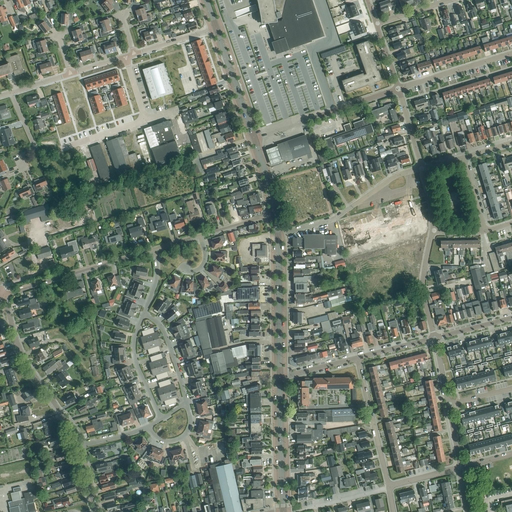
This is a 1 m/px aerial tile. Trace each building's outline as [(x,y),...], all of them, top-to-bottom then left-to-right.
[(24,12),(26,11),(21,0),(19,0),(16,1),(19,9),(22,8),(24,12)] [(28,5),(31,4),(29,0),(22,0),(27,11),(30,10),(28,5)] [(112,1),(111,0),(103,0),(105,2),(102,5),(108,13),(114,8),(110,4),(112,1)] [(260,0),(268,22),(276,46),(275,46),(275,47),(277,53),(284,51),(308,43),(312,42),(312,41),(325,36),(312,0),(260,0)] [(381,7),(380,7),(382,13),(389,11),(388,7),(391,6),(389,0),(389,1),(385,2),(379,4),(381,7)] [(485,7),(484,4),(482,0),(477,0),(475,1),(478,10),(480,9),(480,8),(485,7)] [(487,0),(489,4),(488,5),(489,10),(496,8),(495,5),(494,5),(494,3),(493,0),(487,0)] [(477,17),(474,6),(472,6),(470,2),(466,4),(467,8),(468,11),(471,19),(477,17)] [(183,11),(191,8),(189,3),(185,4),(173,8),(174,12),(179,10),(178,9),(182,8),(183,11)] [(136,11),(137,17),(146,14),(145,11),(148,10),(146,4),(140,6),(141,9),(136,11)] [(346,4),(341,6),(342,9),(345,8),(347,14),(357,10),(355,5),(347,7),(346,4)] [(460,5),(455,7),(456,11),(455,11),(457,15),(459,14),(459,16),(460,16),(459,17),(462,24),(464,23),(467,22),(466,18),(465,12),(463,12),(462,10),(460,5)] [(190,16),(192,15),(190,10),(187,11),(186,10),(175,14),(177,19),(184,16),(186,20),(191,19),(190,16)] [(357,10),(347,14),(349,19),(359,15),(357,10)] [(444,19),(445,19),(446,21),(447,24),(451,23),(446,10),(441,12),(444,19)] [(69,19),(72,19),(73,12),(67,12),(67,15),(62,14),(61,24),(68,25),(69,19)] [(152,21),(151,18),(150,16),(147,16),(146,14),(137,17),(139,22),(145,20),(146,23),(152,21)] [(16,25),(13,17),(12,16),(8,18),(13,27),(17,25),(16,25)] [(50,23),(46,17),(41,21),(43,23),(39,26),(45,34),(51,30),(47,25),(50,23)] [(432,29),(428,18),(425,19),(424,17),(420,18),(421,20),(419,21),(422,28),(424,27),(425,31),(432,29)] [(502,23),(501,17),(494,20),(495,25),(502,23)] [(111,25),(109,19),(103,21),(102,18),(96,20),(98,26),(101,25),(102,28),(111,25)] [(471,21),(468,22),(470,29),(472,34),(477,32),(476,29),(474,30),(474,28),(471,21)] [(198,29),(196,22),(189,25),(188,23),(182,25),(183,29),(184,30),(189,28),(190,31),(198,29)] [(361,22),(351,26),(353,31),(363,27),(361,22)] [(467,32),(463,33),(464,36),(472,34),(468,22),(467,22),(464,23),(467,32)] [(72,32),(74,37),(86,34),(83,35),(82,32),(85,31),(83,25),(77,27),(78,30),(72,32)] [(112,31),(111,25),(102,28),(103,31),(100,32),(101,37),(108,35),(107,32),(112,31)] [(157,26),(155,26),(155,25),(150,27),(151,31),(149,31),(152,40),(158,38),(156,33),(159,32),(157,26)] [(400,32),(398,28),(401,27),(400,25),(388,29),(389,34),(397,31),(398,33),(400,32)] [(354,34),(350,35),(352,41),(359,38),(358,35),(361,34),(365,33),(363,27),(353,31),(354,34)] [(152,40),(149,31),(146,32),(145,29),(140,31),(142,37),(145,36),(146,42),(152,40)] [(399,36),(402,35),(402,36),(408,34),(407,30),(400,33),(400,32),(398,33),(391,36),(393,41),(400,39),(399,36)] [(88,39),(86,34),(74,37),(75,43),(81,41),(82,44),(88,43),(87,40),(88,39)] [(116,37),(113,38),(112,39),(112,40),(111,41),(112,43),(109,44),(112,53),(117,51),(116,46),(119,45),(116,37)] [(491,50),(489,43),(487,37),(481,39),(485,52),(491,50)] [(32,41),(35,50),(38,49),(47,46),(45,40),(40,42),(39,39),(32,41)] [(201,40),(192,43),(194,49),(204,45),(203,42),(202,42),(201,40)] [(363,73),(342,81),(346,93),(368,86),(368,85),(370,84),(370,86),(373,85),(372,84),(375,83),(382,81),(379,70),(378,71),(376,67),(377,66),(375,61),(374,62),(373,58),(374,57),(372,52),(371,53),(370,49),(371,48),(368,41),(356,45),(365,70),(364,71),(363,73)] [(401,44),(405,43),(404,41),(400,42),(393,44),(395,50),(402,47),(401,44)] [(112,53),(109,44),(104,46),(103,43),(100,44),(102,50),(105,49),(106,55),(112,53)] [(204,45),(194,49),(196,54),(205,51),(205,49),(204,45)] [(320,54),(322,59),(347,50),(345,45),(320,54)] [(427,52),(424,45),(418,47),(421,54),(427,52)] [(36,53),(36,54),(36,55),(37,59),(43,57),(44,56),(43,53),(49,51),(47,46),(38,49),(39,52),(36,53)] [(92,53),(95,52),(93,46),(90,47),(91,50),(85,51),(88,60),(94,58),(92,53)] [(480,46),(474,48),(476,55),(482,53),(480,46)] [(410,53),(409,48),(401,51),(401,52),(401,53),(397,55),(399,60),(406,58),(405,55),(410,53)] [(88,60),(85,51),(82,52),(81,49),(76,51),(78,57),(81,56),(83,62),(88,60)] [(205,51),(196,54),(198,60),(207,56),(205,51)] [(441,66),(439,59),(437,51),(436,52),(434,52),(436,56),(435,56),(436,60),(433,61),(435,67),(441,66)] [(15,76),(24,73),(18,54),(6,58),(7,64),(8,63),(8,64),(0,66),(0,76),(13,73),(13,72),(14,72),(15,76)] [(49,57),(50,60),(47,60),(48,63),(45,64),(48,73),(54,71),(52,66),(55,65),(52,56),(49,57)] [(207,56),(198,60),(200,65),(209,62),(208,58),(207,56)] [(413,62),(416,61),(415,58),(412,60),(412,59),(400,64),(402,69),(409,67),(408,64),(413,62)] [(417,65),(418,69),(419,72),(433,68),(430,61),(417,65)] [(48,73),(45,64),(42,65),(41,63),(41,62),(39,63),(36,64),(38,70),(41,69),(42,75),(48,73)] [(209,62),(200,65),(201,70),(211,67),(210,65),(211,65),(209,62)] [(156,65),(165,93),(172,91),(164,63),(156,65)] [(165,93),(156,65),(143,70),(144,72),(150,70),(159,98),(173,94),(172,91),(165,93)] [(416,70),(418,69),(417,65),(409,68),(402,70),(404,75),(409,74),(409,75),(415,73),(413,69),(415,68),(416,70)] [(211,67),(201,70),(203,76),(213,73),(211,67)] [(117,70),(111,72),(114,82),(120,80),(117,70)] [(148,71),(143,72),(152,100),(159,98),(151,70),(148,71)] [(111,72),(106,74),(109,83),(114,82),(111,72)] [(213,73),(203,76),(205,81),(215,78),(214,74),(213,75),(213,73)] [(106,74),(101,76),(104,85),(109,83),(106,74)] [(101,76),(95,77),(98,87),(104,85),(101,76)] [(501,82),(499,76),(493,78),(495,84),(501,82)] [(95,77),(90,79),(93,88),(98,87),(95,77)] [(215,78),(205,81),(207,87),(216,84),(216,82),(215,78)] [(90,79),(84,81),(87,90),(93,88),(90,79)] [(489,90),(488,86),(491,85),(489,79),(483,81),(485,87),(488,95),(490,94),(489,90)] [(217,86),(203,90),(199,92),(199,95),(200,95),(204,93),(210,92),(211,94),(219,92),(217,86)] [(122,88),(113,91),(115,96),(124,94),(122,88)] [(449,106),(447,99),(450,98),(448,91),(442,93),(446,107),(449,106)] [(61,93),(54,95),(55,101),(63,99),(61,93)] [(213,101),(221,99),(219,93),(206,97),(207,100),(212,98),(213,101)] [(124,94),(115,96),(116,102),(126,99),(124,94)] [(46,99),(40,101),(39,95),(31,97),(31,96),(26,98),(29,106),(39,103),(40,108),(48,105),(46,99)] [(99,95),(90,98),(92,104),(101,101),(99,95)] [(442,98),(439,99),(438,95),(432,96),(433,99),(430,100),(431,105),(437,103),(438,107),(441,106),(444,105),(442,98)] [(429,100),(426,101),(425,98),(414,102),(416,110),(428,106),(429,110),(432,109),(429,100)] [(63,99),(55,101),(57,107),(65,105),(63,99)] [(126,99),(116,102),(118,107),(128,104),(126,99)] [(101,101),(92,104),(93,109),(103,106),(101,101)] [(221,107),(224,106),(222,101),(208,106),(209,109),(214,107),(213,105),(215,105),(217,110),(221,108),(221,107)] [(374,119),(380,117),(381,118),(384,116),(389,114),(388,113),(390,112),(393,122),(398,121),(394,109),(393,104),(371,111),(374,119)] [(1,114),(8,112),(6,105),(0,106),(0,119),(2,118),(1,114)] [(65,105),(57,107),(59,113),(67,110),(65,105)] [(103,106),(93,109),(95,115),(104,112),(103,106)] [(199,120),(195,109),(182,113),(185,125),(199,120)] [(67,110),(59,113),(61,119),(69,116),(67,110)] [(212,121),(227,116),(225,111),(215,115),(216,117),(211,119),(212,121)] [(468,118),(466,112),(466,111),(457,114),(459,121),(468,118)] [(36,117),(37,120),(34,121),(36,130),(47,127),(44,119),(51,117),(52,116),(50,112),(36,117)] [(504,124),(503,121),(504,120),(502,112),(498,113),(504,133),(509,131),(507,124),(504,124)] [(504,133),(498,113),(496,114),(498,119),(497,119),(499,126),(497,127),(499,135),(504,133)] [(458,120),(456,114),(447,117),(449,123),(458,120)] [(69,116),(61,119),(63,125),(71,122),(69,116)] [(229,121),(227,116),(212,121),(213,124),(218,122),(218,125),(229,121)] [(336,146),(374,132),(371,123),(370,123),(368,117),(362,119),(363,120),(353,124),(354,124),(355,128),(352,130),(350,124),(343,126),(346,132),(323,140),(326,151),(333,148),(332,146),(335,145),(336,146)] [(175,141),(171,127),(173,126),(172,120),(169,121),(168,121),(144,129),(151,149),(152,149),(157,166),(181,157),(176,141),(175,141)] [(493,128),(492,124),(491,121),(488,122),(493,136),(498,135),(495,127),(493,128)] [(221,133),(232,130),(229,122),(219,126),(221,133)] [(486,138),(484,130),(483,126),(480,127),(479,124),(477,124),(481,140),(486,138)] [(394,136),(393,133),(401,130),(399,125),(387,128),(389,134),(384,135),(385,139),(394,136)] [(1,127),(0,126),(0,135),(1,135),(5,147),(15,143),(10,129),(2,131),(1,127)] [(475,142),(473,133),(470,126),(468,127),(470,134),(467,135),(470,143),(475,142)] [(437,153),(434,146),(432,137),(431,133),(430,130),(424,132),(426,139),(428,138),(429,140),(424,142),(426,148),(426,147),(427,149),(427,150),(428,150),(430,149),(432,155),(437,153)] [(443,143),(444,143),(443,138),(442,134),(439,135),(441,143),(438,144),(438,143),(434,132),(431,133),(432,137),(434,146),(438,145),(440,152),(445,151),(443,143)] [(283,163),(311,153),(305,135),(277,145),(278,147),(282,159),(283,163)] [(452,135),(449,136),(446,137),(449,149),(454,148),(453,143),(455,143),(452,135)] [(456,137),(459,147),(466,145),(463,135),(456,137)] [(122,137),(106,142),(119,180),(135,174),(143,172),(136,153),(129,155),(124,143),(122,137)] [(395,146),(404,143),(403,137),(394,139),(394,140),(390,141),(391,143),(394,142),(395,146)] [(112,178),(100,144),(90,148),(102,181),(112,178)] [(238,150),(236,146),(228,149),(229,151),(223,153),(225,158),(227,157),(226,156),(238,152),(237,150),(238,150)] [(276,146),(266,149),(271,165),(281,161),(281,159),(282,159),(278,147),(277,148),(276,146)] [(410,161),(408,155),(406,156),(405,152),(399,153),(398,148),(395,148),(397,154),(398,159),(400,158),(402,164),(410,161)] [(391,150),(380,153),(381,158),(386,157),(392,155),(391,150)] [(327,161),(324,151),(317,154),(321,164),(324,163),(324,162),(327,161)] [(231,158),(227,160),(228,162),(240,158),(239,156),(240,156),(238,152),(230,155),(231,158)] [(392,155),(386,157),(389,168),(397,165),(396,163),(394,155),(393,156),(392,155)] [(372,160),(368,161),(370,166),(372,173),(380,170),(378,164),(382,163),(380,158),(372,160)] [(505,159),(505,158),(499,160),(500,163),(499,163),(501,168),(502,172),(509,170),(508,169),(505,159)] [(241,163),(242,163),(241,159),(232,161),(233,165),(229,166),(230,168),(242,164),(241,163)] [(352,170),(350,163),(349,159),(344,161),(346,170),(342,171),(345,181),(352,179),(349,171),(352,170)] [(361,164),(358,165),(357,162),(356,162),(356,161),(353,162),(353,163),(351,163),(353,169),(354,168),(357,179),(361,178),(360,176),(364,175),(361,164)] [(340,182),(337,173),(336,168),(332,169),(330,164),(325,166),(328,176),(331,175),(334,184),(340,182)] [(492,167),(487,168),(486,164),(479,166),(481,173),(488,171),(493,169),(492,167)] [(245,170),(244,166),(242,167),(242,165),(240,166),(236,167),(237,170),(231,172),(232,174),(245,170)] [(208,176),(219,172),(217,167),(206,171),(208,176)] [(494,173),(489,175),(488,171),(481,173),(483,179),(490,177),(495,176),(494,173)] [(4,177),(0,178),(0,187),(2,186),(5,192),(11,189),(9,183),(10,183),(8,178),(5,180),(4,177)] [(496,180),(491,182),(490,177),(483,179),(485,186),(492,184),(497,183),(496,180)] [(42,187),(48,184),(45,178),(39,180),(39,179),(34,181),(36,184),(33,185),(36,193),(43,190),(42,187)] [(248,183),(249,182),(247,178),(239,181),(239,183),(229,186),(230,190),(248,184),(248,183)] [(499,189),(498,187),(493,188),(492,184),(485,186),(487,193),(494,191),(499,189)] [(242,191),(236,193),(230,194),(231,197),(236,195),(243,193),(250,191),(250,189),(251,189),(250,185),(241,188),(242,191)] [(28,197),(35,194),(32,188),(29,189),(28,186),(23,188),(24,189),(18,191),(21,198),(27,195),(28,197)] [(501,196),(500,194),(497,195),(497,194),(495,194),(494,191),(487,193),(489,200),(496,197),(496,198),(501,196)] [(243,198),(244,201),(260,197),(258,193),(249,195),(250,198),(248,198),(247,197),(243,198)] [(261,203),(260,197),(244,201),(244,204),(251,202),(252,205),(261,203)] [(502,200),(497,202),(496,198),(496,197),(489,200),(491,206),(498,204),(503,203),(502,200)] [(187,202),(190,214),(190,215),(186,216),(188,221),(191,220),(200,217),(199,212),(198,209),(194,210),(192,204),(194,204),(193,201),(187,202)] [(209,215),(215,213),(213,205),(211,201),(205,203),(209,215)] [(51,213),(48,204),(24,212),(27,220),(30,219),(51,213)] [(500,211),(498,204),(491,206),(493,213),(500,211)] [(254,212),(262,211),(261,205),(253,207),(238,210),(240,217),(250,214),(254,213),(254,212)] [(168,221),(167,215),(165,209),(160,211),(161,215),(155,217),(155,216),(149,218),(153,231),(157,230),(161,229),(160,229),(166,227),(165,222),(168,221)] [(495,220),(502,218),(500,211),(493,213),(495,220)] [(22,221),(20,214),(14,216),(15,217),(8,219),(10,225),(22,221)] [(176,214),(169,216),(171,223),(174,222),(176,229),(185,226),(182,219),(182,218),(179,219),(179,220),(178,220),(176,214)] [(138,227),(135,228),(132,224),(127,225),(128,230),(129,229),(132,238),(144,234),(141,226),(145,225),(142,218),(138,219),(138,227)] [(249,233),(258,232),(258,224),(253,225),(253,226),(249,226),(243,228),(243,230),(249,229),(249,233)] [(115,243),(115,242),(121,240),(119,235),(122,234),(120,228),(116,229),(118,236),(110,238),(109,235),(105,237),(107,243),(110,242),(111,244),(115,243)] [(409,230),(403,232),(406,243),(412,241),(409,230)] [(235,241),(233,232),(228,234),(230,243),(233,242),(233,243),(234,243),(235,244),(235,245),(234,246),(233,246),(232,246),(231,245),(229,246),(229,248),(236,247),(235,241)] [(403,232),(397,234),(400,244),(406,243),(403,232)] [(397,234),(391,235),(394,246),(400,244),(397,234)] [(96,242),(98,241),(97,235),(92,236),(93,239),(89,240),(88,241),(90,247),(91,250),(97,248),(96,242)] [(225,241),(224,235),(216,237),(217,240),(212,242),(212,244),(213,249),(223,246),(222,242),(225,241)] [(301,238),(293,238),(293,247),(299,247),(299,249),(325,249),(325,255),(336,254),(336,249),(337,249),(337,236),(324,236),(324,235),(304,235),(304,238),(301,238)] [(391,235),(385,237),(388,248),(394,246),(391,235)] [(88,241),(89,240),(88,238),(84,239),(83,237),(78,238),(80,244),(82,243),(84,249),(90,247),(88,241)] [(69,246),(60,249),(63,258),(75,255),(74,252),(79,251),(78,247),(76,240),(68,243),(69,246)] [(260,257),(267,257),(267,245),(266,244),(252,244),(252,256),(256,256),(256,257),(257,257),(260,257)] [(510,258),(506,244),(500,246),(502,253),(503,253),(506,252),(508,259),(510,258)] [(504,256),(503,253),(502,253),(500,246),(495,248),(499,262),(501,261),(500,257),(504,256)] [(36,251),(39,259),(52,256),(49,247),(36,251)] [(411,248),(410,254),(420,256),(422,250),(411,248)] [(293,257),(303,257),(302,251),(299,251),(299,250),(298,250),(298,249),(294,249),(293,249),(293,251),(293,257)] [(9,255),(14,252),(13,250),(4,254),(5,255),(1,257),(4,262),(11,258),(9,255)] [(227,257),(227,251),(221,251),(221,254),(215,254),(215,256),(214,256),(214,261),(224,261),(225,257),(227,257)] [(392,254),(382,257),(383,264),(394,261),(392,254)] [(346,268),(344,259),(334,262),(336,268),(342,267),(342,269),(346,268)] [(394,261),(383,264),(385,269),(395,266),(394,261)] [(483,267),(480,268),(479,265),(470,267),(475,289),(478,300),(479,301),(483,300),(481,290),(482,290),(481,288),(484,287),(482,277),(486,276),(483,267)] [(395,266),(385,269),(387,275),(397,272),(395,266)] [(211,268),(209,272),(222,280),(224,277),(222,275),(225,270),(220,267),(218,270),(213,267),(212,269),(211,268)] [(408,267),(406,273),(417,275),(418,268),(408,267)] [(147,276),(148,271),(147,270),(137,268),(137,272),(134,271),(133,277),(139,278),(140,275),(146,276),(146,275),(147,276)] [(447,271),(443,273),(442,270),(434,272),(436,278),(448,275),(447,271)] [(397,272),(387,275),(388,281),(399,278),(397,272)] [(499,280),(497,273),(489,275),(491,281),(492,281),(492,282),(499,280)] [(121,286),(120,280),(116,281),(115,276),(113,276),(112,275),(108,277),(111,287),(115,286),(116,288),(121,286)] [(445,282),(444,279),(447,278),(447,279),(449,279),(448,275),(436,278),(437,284),(445,282)] [(177,285),(180,280),(178,279),(179,278),(175,276),(170,285),(173,287),(172,289),(177,292),(180,286),(177,285)] [(294,284),(295,283),(296,292),(307,292),(307,280),(314,280),(313,276),(304,276),(304,277),(294,278),(294,284)] [(214,287),(211,281),(208,283),(205,277),(203,278),(203,277),(199,279),(204,288),(207,286),(209,290),(214,287)] [(130,287),(133,288),(141,292),(142,290),(143,290),(144,286),(138,284),(139,281),(133,279),(130,287)] [(98,295),(97,291),(101,290),(100,288),(101,288),(99,282),(98,280),(93,281),(94,282),(92,283),(94,289),(91,290),(93,296),(94,298),(91,299),(93,304),(100,302),(97,295),(98,295)] [(84,298),(87,298),(86,293),(83,293),(82,289),(84,288),(83,281),(77,282),(78,289),(70,292),(70,291),(68,292),(66,293),(68,298),(73,296),(74,299),(81,297),(81,300),(85,300),(84,298)] [(183,284),(181,293),(190,293),(190,295),(199,295),(197,287),(196,287),(193,287),(193,282),(191,282),(191,281),(186,281),(186,284),(183,284)] [(229,287),(224,282),(219,287),(223,291),(224,292),(229,287)] [(260,294),(260,288),(251,288),(251,287),(241,287),(241,288),(238,288),(238,300),(249,300),(255,300),(260,299),(259,294),(260,294)] [(142,294),(141,293),(141,292),(133,288),(131,292),(128,290),(126,296),(133,298),(134,296),(140,298),(142,294)] [(295,301),(294,301),(294,304),(295,304),(295,305),(305,304),(305,301),(310,301),(313,301),(313,300),(321,298),(321,299),(328,297),(329,298),(343,294),(346,293),(344,288),(341,289),(337,290),(312,297),(313,298),(310,299),(295,299),(295,301)] [(433,294),(434,300),(443,297),(441,291),(433,294)] [(506,307),(504,298),(503,293),(502,291),(500,292),(500,293),(500,294),(501,297),(502,297),(503,299),(498,301),(500,309),(501,308),(502,309),(504,309),(505,307),(506,307)] [(447,294),(449,302),(455,300),(453,292),(447,294)] [(498,309),(495,295),(494,294),(491,294),(492,299),(493,299),(494,299),(495,302),(490,303),(492,311),(493,311),(494,311),(496,311),(496,310),(498,309)] [(329,301),(324,303),(325,309),(346,303),(346,302),(351,301),(350,295),(344,297),(344,296),(343,297),(329,301)] [(29,304),(29,306),(37,304),(35,299),(29,300),(28,297),(17,300),(19,307),(29,304)] [(137,305),(131,303),(132,300),(125,297),(123,303),(127,304),(126,307),(134,310),(135,309),(136,309),(137,305)] [(166,310),(171,303),(167,300),(164,303),(161,301),(155,309),(156,309),(155,310),(160,313),(160,312),(161,313),(164,308),(166,310)] [(222,312),(220,303),(219,300),(203,304),(204,307),(193,310),(196,319),(205,317),(219,313),(222,312)] [(480,306),(479,301),(478,300),(471,302),(473,306),(473,308),(474,307),(476,315),(478,314),(479,315),(481,315),(481,314),(482,314),(481,311),(480,306)] [(488,302),(484,303),(483,300),(479,301),(480,306),(481,311),(483,311),(484,314),(490,312),(488,302)] [(30,310),(35,309),(35,310),(40,308),(39,303),(37,304),(29,306),(28,306),(29,308),(26,309),(26,310),(19,312),(21,319),(32,316),(30,310)] [(442,303),(433,305),(436,317),(438,326),(447,323),(442,303)] [(232,304),(225,304),(226,313),(227,313),(231,312),(233,312),(232,304)] [(178,316),(175,313),(178,311),(175,306),(168,311),(170,314),(166,317),(166,318),(165,318),(168,322),(169,322),(170,322),(178,316)] [(135,312),(134,312),(134,310),(126,307),(124,310),(120,309),(118,314),(126,317),(127,314),(133,316),(135,312)] [(332,313),(327,314),(328,315),(329,320),(330,321),(337,319),(337,318),(342,317),(342,316),(343,316),(343,315),(342,315),(342,314),(337,315),(336,312),(332,313)] [(329,320),(328,315),(308,320),(310,325),(321,322),(323,322),(329,320)] [(130,324),(123,321),(124,318),(117,316),(115,321),(119,323),(118,326),(127,330),(128,329),(130,325),(129,324),(130,324)] [(349,316),(342,317),(344,324),(351,322),(349,316)] [(221,317),(206,320),(195,322),(197,329),(197,331),(204,356),(210,354),(214,352),(214,348),(227,345),(221,317)] [(38,318),(36,318),(27,321),(28,324),(23,326),(25,333),(36,330),(35,328),(41,326),(38,318)] [(178,326),(172,328),(173,331),(174,332),(175,332),(175,334),(188,329),(186,325),(183,318),(176,322),(178,326)] [(330,321),(331,328),(343,325),(341,318),(337,319),(330,321)] [(402,327),(404,335),(410,333),(408,324),(410,324),(408,318),(400,321),(402,327)] [(323,322),(321,322),(322,329),(324,334),(324,335),(333,332),(331,328),(330,321),(329,320),(323,322)] [(397,320),(388,322),(390,330),(391,330),(393,338),(398,336),(397,332),(399,331),(397,320)] [(377,335),(377,336),(378,340),(383,338),(383,340),(388,339),(385,330),(384,326),(379,327),(380,331),(377,332),(377,335)] [(153,328),(147,330),(151,341),(159,339),(157,332),(155,333),(153,328)] [(176,335),(175,336),(176,337),(177,340),(183,337),(184,340),(191,337),(189,332),(188,329),(175,334),(176,335)] [(126,336),(126,335),(119,334),(120,331),(114,330),(113,336),(115,336),(115,340),(125,342),(125,341),(126,341),(127,336),(126,336)] [(151,341),(147,330),(142,331),(144,337),(141,337),(143,344),(151,341)] [(303,330),(303,332),(294,333),(294,340),(304,339),(304,335),(308,335),(308,330),(303,330)] [(354,331),(354,334),(355,334),(355,337),(356,340),(358,346),(360,346),(360,347),(363,346),(361,338),(359,339),(358,337),(359,337),(360,336),(360,335),(359,334),(358,333),(357,333),(357,330),(354,331)] [(43,339),(41,336),(41,335),(45,334),(44,331),(33,334),(34,338),(28,341),(31,348),(40,345),(39,341),(43,339)] [(511,342),(508,332),(502,333),(505,343),(511,342)] [(505,343),(502,333),(496,335),(498,341),(495,342),(496,348),(499,347),(499,346),(506,344),(505,343)] [(344,339),(343,336),(335,339),(336,344),(338,344),(339,351),(345,350),(344,346),(346,346),(344,339)] [(493,346),(490,337),(484,338),(487,348),(493,346)] [(487,348),(484,338),(478,340),(480,350),(487,348)] [(161,345),(159,339),(151,341),(155,353),(160,351),(159,346),(161,345)] [(192,345),(191,343),(190,340),(184,342),(185,344),(179,346),(181,351),(181,350),(182,352),(191,349),(190,346),(192,345)] [(480,350),(478,340),(472,341),(474,351),(480,350)] [(155,353),(151,341),(143,344),(145,350),(148,349),(149,355),(155,353)] [(474,351),(472,341),(466,343),(468,353),(474,351)] [(308,350),(318,348),(317,343),(307,346),(305,346),(305,347),(295,347),(295,351),(296,351),(296,352),(305,352),(305,351),(308,350)] [(462,354),(460,344),(453,346),(456,356),(462,354)] [(126,352),(125,348),(119,348),(119,345),(111,346),(112,352),(115,351),(116,355),(125,354),(125,352),(126,352)] [(254,356),(261,356),(261,345),(255,345),(249,345),(246,345),(231,348),(232,350),(222,352),(210,355),(211,357),(214,370),(214,372),(215,376),(227,373),(226,368),(225,365),(235,362),(238,362),(237,359),(247,356),(247,357),(254,356)] [(456,356),(453,346),(447,348),(449,357),(456,356)] [(55,357),(63,353),(61,349),(53,353),(55,357)] [(196,357),(195,354),(194,351),(192,352),(191,349),(182,352),(183,354),(182,354),(183,358),(189,356),(190,359),(196,357)] [(321,358),(328,356),(331,355),(331,353),(335,352),(334,349),(318,353),(318,352),(296,357),(295,358),(295,360),(296,361),(297,364),(298,364),(308,362),(308,361),(311,361),(318,359),(320,358),(321,358)] [(44,355),(47,353),(46,351),(45,352),(45,350),(42,352),(41,350),(34,354),(38,362),(45,358),(44,355)] [(161,353),(156,355),(159,367),(168,364),(166,358),(163,359),(161,353)] [(426,353),(420,355),(422,362),(428,360),(426,353)] [(99,371),(95,354),(90,355),(92,367),(94,376),(101,375),(101,371),(99,371)] [(126,360),(126,355),(125,356),(125,354),(116,355),(116,358),(112,359),(113,364),(120,363),(120,360),(126,360)] [(159,367),(156,355),(150,357),(152,362),(149,363),(151,370),(159,367)] [(2,366),(10,363),(8,357),(0,359),(0,363),(1,363),(2,366)] [(410,367),(410,365),(409,365),(407,358),(401,359),(403,366),(407,365),(408,372),(411,372),(410,367)] [(197,368),(195,362),(198,362),(197,359),(191,360),(191,363),(185,365),(187,369),(188,369),(188,371),(197,368)] [(58,370),(67,364),(65,361),(61,364),(59,361),(55,363),(53,361),(43,368),(48,374),(56,368),(58,370)] [(399,375),(395,361),(389,363),(391,370),(394,369),(396,376),(399,375)] [(65,370),(69,367),(67,364),(58,370),(60,373),(55,377),(63,387),(69,383),(65,378),(69,375),(65,370)] [(170,371),(168,364),(159,367),(163,379),(169,377),(167,372),(170,371)] [(130,372),(129,371),(130,370),(128,366),(122,369),(121,366),(115,369),(118,374),(120,373),(121,376),(130,372)] [(385,371),(384,368),(377,369),(376,366),(369,368),(370,374),(377,372),(380,372),(385,371)] [(511,376),(509,366),(503,367),(505,377),(511,376)] [(163,379),(159,367),(151,370),(153,376),(156,375),(158,380),(163,379)] [(14,381),(17,380),(13,368),(6,371),(10,383),(9,383),(10,386),(16,384),(14,381)] [(203,376),(201,370),(198,371),(197,368),(188,371),(189,372),(188,373),(189,377),(195,375),(196,378),(203,376)] [(496,379),(493,370),(489,371),(489,369),(487,370),(490,381),(496,379)] [(490,381),(487,370),(485,370),(486,372),(481,373),(483,383),(490,381)] [(127,380),(133,378),(131,373),(130,374),(130,372),(121,376),(123,379),(121,380),(123,385),(129,383),(127,380)] [(483,383),(481,373),(476,374),(476,372),(474,373),(477,384),(483,383)] [(477,384),(474,373),(472,373),(472,375),(468,376),(470,386),(477,384)] [(314,389),(352,388),(353,388),(352,377),(352,378),(334,378),(334,375),(332,375),(332,378),(305,379),(305,381),(304,381),(298,381),(298,388),(298,405),(309,405),(309,399),(312,399),(312,394),(309,394),(309,388),(314,388),(314,389)] [(470,386),(468,376),(462,378),(464,388),(470,386)] [(194,389),(202,387),(202,384),(204,383),(203,378),(196,379),(197,382),(191,384),(192,388),(193,388),(194,389)] [(464,388),(462,378),(455,380),(458,389),(464,388)] [(170,379),(164,381),(168,393),(176,390),(174,384),(171,384),(170,379)] [(168,393),(164,381),(158,383),(160,388),(158,389),(160,395),(168,393)] [(243,389),(244,395),(260,391),(261,388),(261,385),(260,384),(243,389)] [(129,385),(123,388),(125,393),(127,396),(138,391),(137,389),(138,389),(136,385),(131,387),(129,385)] [(92,391),(89,392),(90,396),(97,393),(95,389),(94,386),(90,387),(92,391)] [(24,395),(27,401),(29,399),(30,400),(37,395),(34,390),(32,391),(30,387),(22,392),(24,395)] [(207,395),(206,390),(203,391),(202,387),(194,389),(194,391),(193,391),(194,396),(200,394),(201,397),(207,395)] [(178,396),(176,390),(168,393),(172,404),(177,403),(175,397),(178,396)] [(231,398),(228,390),(220,392),(222,401),(231,398)] [(138,391),(127,396),(128,399),(131,405),(132,405),(140,401),(138,398),(142,396),(140,392),(139,392),(138,391)] [(74,393),(67,397),(63,400),(66,405),(70,403),(71,403),(77,399),(74,393)] [(172,404),(168,393),(160,395),(162,402),(164,401),(166,406),(172,404)] [(16,403),(13,394),(8,395),(11,405),(16,403)] [(96,397),(88,401),(85,403),(77,407),(81,413),(88,408),(87,406),(89,405),(91,407),(96,403),(95,401),(98,400),(96,397)] [(197,409),(198,409),(207,407),(206,403),(210,402),(209,400),(208,400),(207,397),(201,399),(202,402),(196,403),(197,408),(198,407),(198,409),(197,409)] [(438,411),(437,405),(430,406),(430,410),(428,410),(428,411),(423,412),(424,414),(428,413),(431,413),(438,411)] [(498,405),(491,407),(494,417),(500,415),(498,405)] [(141,406),(134,409),(136,415),(142,412),(144,418),(146,417),(146,418),(150,416),(149,413),(150,413),(148,407),(147,408),(146,406),(142,408),(141,406)] [(21,417),(17,418),(19,423),(28,421),(27,416),(30,415),(28,407),(19,409),(21,417)] [(213,415),(212,409),(208,410),(207,407),(198,409),(198,410),(198,409),(199,411),(198,411),(199,415),(205,414),(206,417),(213,415)] [(494,417),(491,407),(485,408),(488,420),(492,419),(491,417),(494,417)] [(488,420),(485,408),(479,410),(482,420),(484,419),(485,421),(488,420)] [(132,417),(135,416),(133,409),(127,410),(129,414),(125,415),(128,425),(129,425),(128,424),(130,423),(130,424),(134,423),(132,417)] [(381,418),(388,416),(387,409),(380,411),(381,418)] [(482,420),(479,410),(473,412),(475,421),(482,420)] [(475,421),(473,412),(467,413),(469,423),(475,421)] [(128,425),(125,415),(122,416),(121,413),(115,414),(118,422),(121,421),(123,427),(127,425),(127,424),(128,424),(128,425)] [(333,421),(332,417),(332,413),(318,413),(309,413),(296,414),(296,422),(309,421),(326,421),(333,421)] [(469,423),(467,413),(460,415),(463,425),(469,423)] [(93,425),(86,427),(87,432),(90,431),(91,434),(92,434),(95,434),(96,433),(95,430),(99,429),(98,422),(97,419),(92,420),(93,425)] [(198,427),(208,429),(212,430),(213,427),(214,421),(207,420),(206,422),(200,421),(199,425),(200,425),(199,427),(198,427)] [(54,433),(50,421),(42,424),(47,436),(54,433)] [(323,439),(323,429),(322,425),(317,425),(317,430),(311,430),(311,428),(306,429),(305,425),(296,425),(296,432),(301,432),(301,435),(297,435),(297,443),(311,442),(311,443),(313,443),(313,441),(323,439)] [(198,429),(197,433),(203,434),(202,437),(210,439),(211,434),(207,433),(208,429),(198,427),(199,427),(199,429),(198,429)] [(28,438),(26,428),(22,429),(22,432),(20,433),(22,439),(28,438)] [(261,438),(262,437),(262,435),(261,434),(253,435),(250,435),(250,439),(246,439),(246,442),(251,441),(258,441),(258,440),(261,440),(261,438)] [(336,436),(333,436),(335,445),(341,443),(340,435),(338,435),(336,436)] [(510,445),(507,435),(502,437),(504,447),(510,445)] [(433,437),(434,441),(427,442),(427,445),(441,442),(440,436),(433,437)] [(60,442),(58,437),(53,439),(53,438),(47,440),(39,442),(41,447),(49,444),(49,447),(56,445),(56,444),(60,442)] [(504,447),(502,437),(496,438),(499,448),(504,447)] [(147,448),(145,445),(148,443),(148,442),(147,443),(146,442),(146,441),(143,438),(141,439),(136,443),(137,443),(136,444),(138,447),(135,451),(142,455),(147,448)] [(499,448),(496,438),(490,440),(493,449),(499,448)] [(493,449),(490,440),(485,441),(487,451),(493,449)] [(487,451),(485,441),(479,443),(482,452),(487,451)] [(345,451),(343,445),(343,444),(343,443),(343,442),(341,443),(341,444),(337,445),(339,453),(345,451)] [(482,452),(479,443),(474,444),(476,454),(482,452)] [(476,454),(474,444),(468,445),(471,455),(476,454)] [(335,452),(334,445),(326,447),(324,448),(325,451),(322,452),(323,455),(335,452)] [(98,460),(105,458),(103,453),(101,454),(100,451),(105,450),(105,451),(108,450),(107,446),(95,449),(96,450),(92,451),(94,456),(97,455),(98,460)] [(143,456),(142,458),(144,460),(146,458),(149,460),(152,462),(153,461),(155,458),(158,448),(158,449),(156,449),(156,448),(152,446),(151,450),(148,449),(143,456)] [(155,458),(153,461),(157,463),(162,465),(164,458),(162,457),(164,451),(160,449),(159,450),(158,449),(158,448),(155,458)] [(188,459),(186,453),(183,454),(182,448),(178,449),(178,450),(176,450),(176,449),(178,459),(184,458),(185,460),(188,459)] [(178,459),(176,449),(176,450),(174,451),(174,450),(170,451),(171,457),(169,458),(170,465),(176,464),(175,460),(178,459)] [(364,453),(363,452),(357,453),(358,456),(355,457),(356,464),(362,463),(365,462),(365,459),(372,457),(371,451),(364,453)] [(63,453),(56,456),(55,453),(47,455),(49,460),(56,458),(58,461),(65,459),(63,453)] [(253,466),(262,466),(262,458),(250,459),(250,455),(246,455),(246,459),(244,460),(244,462),(245,462),(246,467),(253,466)] [(329,467),(336,465),(334,456),(327,457),(329,467)] [(308,459),(305,461),(297,462),(297,469),(306,468),(306,464),(309,464),(313,464),(313,458),(308,459)] [(67,461),(60,464),(50,466),(51,469),(56,468),(59,467),(60,470),(62,469),(62,470),(65,469),(69,467),(67,461)] [(373,462),(371,462),(370,461),(369,461),(365,462),(362,463),(363,468),(366,467),(367,469),(375,467),(373,462)] [(105,473),(112,471),(111,468),(108,469),(107,467),(112,465),(112,462),(107,463),(106,463),(96,465),(98,472),(102,471),(102,472),(105,472),(105,473)] [(209,469),(214,492),(217,503),(224,501),(226,511),(242,511),(240,501),(239,500),(237,487),(232,463),(209,469)] [(404,472),(403,464),(396,466),(398,473),(404,472)] [(340,465),(330,468),(334,484),(338,483),(336,477),(343,475),(340,465)] [(69,469),(58,473),(56,474),(57,477),(63,475),(64,478),(71,475),(69,469)] [(107,477),(116,475),(115,471),(109,473),(110,475),(99,477),(101,483),(108,481),(107,477)] [(376,473),(370,475),(369,472),(364,473),(366,480),(370,479),(370,480),(377,479),(376,473)] [(306,480),(310,480),(309,476),(314,476),(314,473),(309,474),(303,475),(297,476),(298,487),(306,485),(306,480)] [(330,473),(320,475),(322,482),(332,479),(330,473)] [(347,479),(344,479),(343,477),(340,479),(340,478),(340,489),(340,488),(351,488),(350,486),(356,484),(354,477),(350,478),(349,474),(346,475),(347,479)] [(190,484),(197,482),(195,475),(189,476),(190,484)] [(47,485),(45,477),(37,479),(39,487),(47,485)] [(72,478),(59,482),(52,485),(53,489),(63,485),(63,487),(74,483),(72,478)] [(263,479),(252,479),(246,480),(246,484),(252,483),(252,488),(263,488),(263,479)] [(116,488),(115,485),(114,482),(101,485),(103,491),(110,489),(112,489),(116,488)] [(158,483),(150,484),(151,492),(159,491),(158,483)] [(311,491),(310,487),(310,485),(307,486),(307,487),(298,488),(299,494),(304,493),(304,494),(308,493),(308,491),(311,491)] [(75,486),(61,491),(56,492),(57,495),(66,492),(65,491),(67,491),(68,494),(76,491),(75,486)] [(13,501),(8,502),(10,508),(9,508),(10,511),(36,511),(34,499),(38,498),(36,490),(36,491),(24,493),(25,498),(21,499),(19,491),(21,491),(20,487),(13,488),(14,492),(11,493),(13,501)] [(425,487),(419,489),(421,497),(423,502),(424,506),(429,504),(428,501),(429,500),(428,495),(427,495),(425,487)] [(114,493),(104,495),(105,500),(115,498),(115,496),(118,495),(118,496),(127,493),(126,488),(117,490),(117,491),(113,492),(114,493)] [(443,494),(437,495),(437,498),(451,495),(450,492),(451,492),(451,488),(443,490),(443,494)] [(263,490),(252,491),(251,491),(251,494),(244,494),(244,489),(239,489),(240,494),(240,499),(241,499),(263,498),(263,490)] [(413,490),(406,492),(409,502),(411,501),(410,498),(415,497),(413,490)] [(218,511),(217,505),(217,503),(214,492),(210,493),(211,495),(207,496),(207,498),(209,504),(214,503),(215,509),(212,510),(212,511),(218,511)] [(316,497),(315,492),(311,492),(312,493),(307,494),(298,496),(299,501),(308,500),(308,498),(312,497),(312,498),(316,497)] [(406,492),(399,494),(401,500),(400,500),(401,503),(407,502),(407,504),(409,503),(409,502),(406,492)] [(264,507),(263,498),(241,499),(244,511),(264,507)] [(375,511),(376,511),(380,511),(384,510),(383,506),(381,498),(375,500),(378,509),(375,510),(375,511)] [(454,504),(453,501),(445,503),(446,507),(442,507),(443,510),(446,509),(454,508),(453,505),(454,504)] [(371,511),(371,509),(369,502),(368,502),(367,502),(366,502),(363,503),(364,511),(371,511)] [(130,508),(135,507),(134,503),(121,506),(120,506),(120,505),(116,506),(115,503),(107,505),(108,511),(113,510),(113,511),(117,510),(117,509),(121,508),(122,508),(123,511),(127,511),(131,510),(130,508)]
